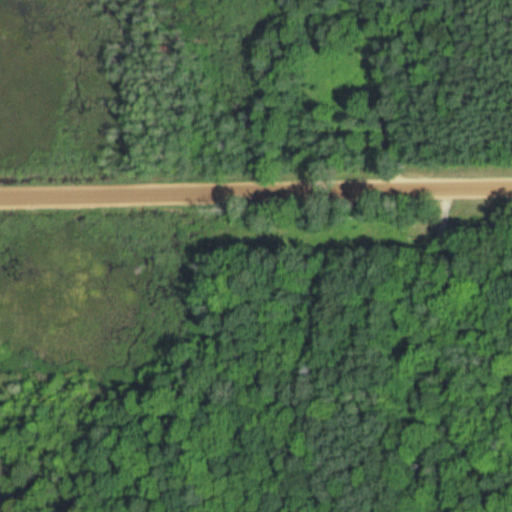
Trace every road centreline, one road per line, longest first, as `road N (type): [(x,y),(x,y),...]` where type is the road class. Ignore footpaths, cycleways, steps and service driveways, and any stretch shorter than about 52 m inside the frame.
road 1 (residential): [(0,192),(511,188)]
road 2 (residential): [(442,190),(433,376),(487,511)]
